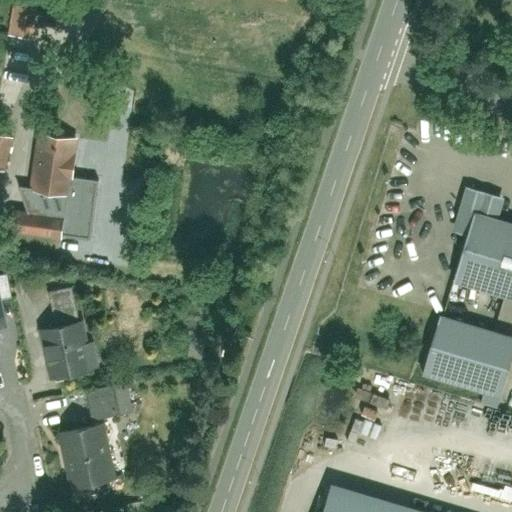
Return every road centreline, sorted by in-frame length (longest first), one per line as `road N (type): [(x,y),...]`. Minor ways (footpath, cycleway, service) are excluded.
road 1 (secondary): [(218,511),(368,68)]
road 2 (residential): [(368,68),(511,110)]
